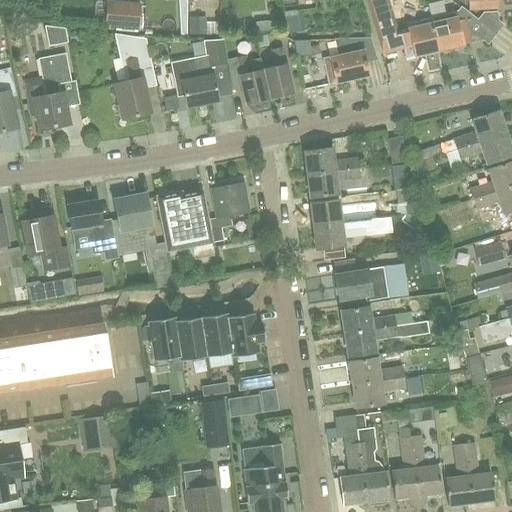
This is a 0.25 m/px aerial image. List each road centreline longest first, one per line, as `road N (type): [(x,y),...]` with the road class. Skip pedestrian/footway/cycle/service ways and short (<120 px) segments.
road 1 (residential): [(319,511),(264,138)]
road 2 (residential): [(0,179),(264,138)]
road 3 (residential): [(264,138),(511,80)]
